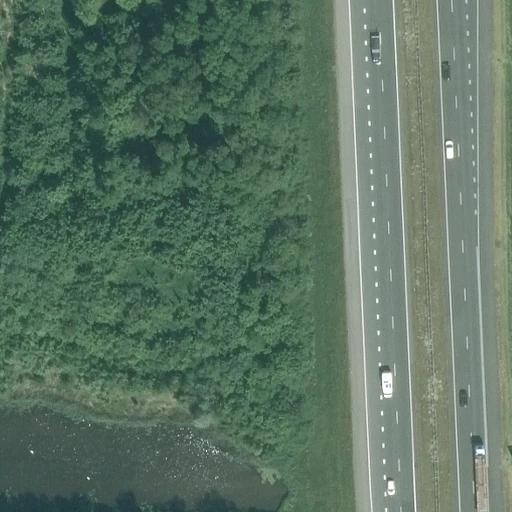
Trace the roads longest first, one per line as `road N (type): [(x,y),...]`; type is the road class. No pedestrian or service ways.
road 1 (motorway): [(376,0),(399,511)]
road 2 (motorway): [(472,511),(450,0)]
